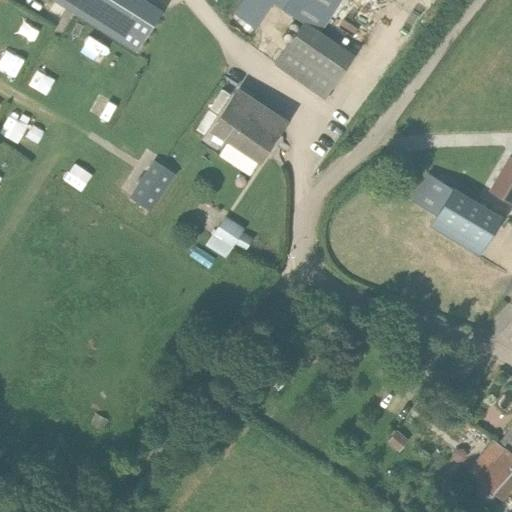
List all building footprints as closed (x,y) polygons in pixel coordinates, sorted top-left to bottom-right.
[(350,61),(353,55),(320,32),(332,14),(341,0),(243,0),(233,15),(255,29),(273,1),(304,22),(275,64),(308,88),(325,99),(338,80),(337,80),(350,61)] [(102,72),(116,45),(94,34),(81,61),(102,72)] [(39,69),(33,85),(51,91),(57,75),(39,69)] [(222,89),(196,130),(204,135),(230,94),(222,89)] [(212,129),(228,139),(258,159),(260,160),(262,156),(271,141),(280,127),(284,121),(267,110),(237,91),(223,112),(212,129)] [(14,111),(3,130),(20,140),(31,121),(14,111)] [(511,202),(511,157),(510,157),(490,189),(511,202)] [(151,211),(175,174),(153,161),(130,197),(151,211)] [(69,178),(86,189),(96,172),(79,162),(69,178)] [(502,217),(429,173),(413,201),(436,214),(428,226),(480,256),(490,239),(502,217)] [(224,258),(232,246),(235,242),(245,249),(251,239),(241,232),(243,229),(224,218),(214,235),(207,247),(224,258)] [(331,306),(321,312),(327,321),(337,316),(331,306)] [(475,401),(459,389),(447,404),(453,408),(463,416),(475,401)] [(463,416),(453,408),(447,416),(465,431),(471,423),(463,416)] [(511,425),(498,443),(511,453),(511,425)] [(399,434),(389,446),(401,456),(411,443),(399,434)] [(511,486),(511,453),(498,443),(492,439),(466,470),(477,479),(487,486),(502,498),(511,486)]
